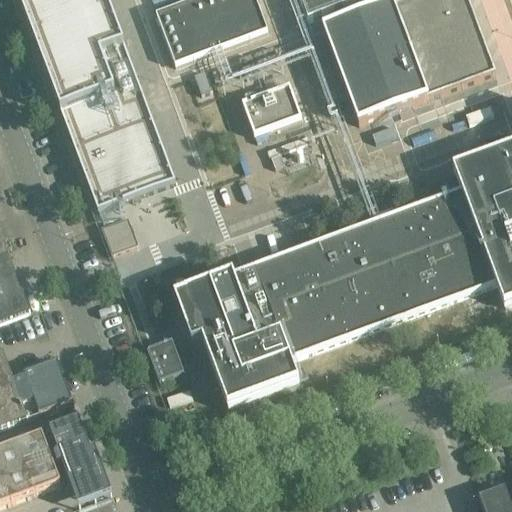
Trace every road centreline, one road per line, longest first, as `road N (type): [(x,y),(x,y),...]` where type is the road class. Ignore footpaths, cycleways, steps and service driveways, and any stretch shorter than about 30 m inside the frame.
road 1 (unclassified): [(153,511),(0,98)]
road 2 (unclassified): [(153,511),(511,381)]
